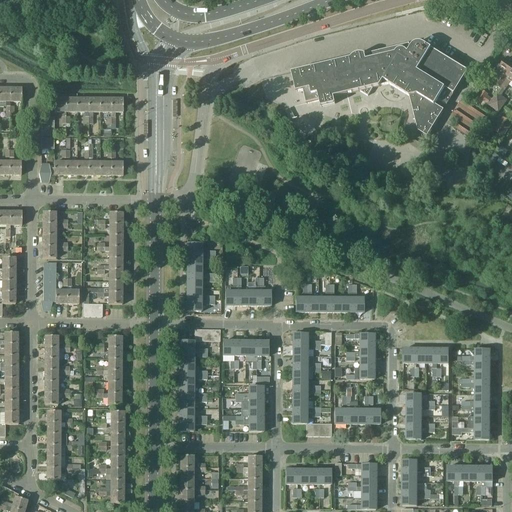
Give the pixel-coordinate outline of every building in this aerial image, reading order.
[(409,45),(367,56),(365,55),(364,55),(363,55),(362,55),(360,55),(359,55),(358,56),(356,56),(355,57),(354,58),(353,58),(352,59),(292,74),(296,93),(303,92),(306,105),(319,102),(321,109),(335,105),(334,98),(360,92),(366,96),(371,89),(389,85),(409,97),(418,132),(427,138),(468,71),(424,44),(423,44),(422,43),(420,43),(419,43),(418,43),(416,43),(415,44),(414,44),(413,45),(412,46),(411,47),(410,48),(409,45)] [(501,73),(495,83),(501,87),(502,88),(503,88),(505,85),(501,82),(504,76),(506,77),(511,68),(511,61),(508,59),(503,65),(502,65),(502,64),(501,64),(500,64),(499,64),(497,67),(497,68),(498,68),(498,69),(498,70),(499,70),(500,70),(499,72),(501,73)] [(491,100),(487,105),(499,113),(508,100),(501,96),(505,91),(511,81),(511,68),(506,77),(504,76),(501,82),(505,85),(503,88),(502,88),(493,101),(491,100)] [(0,89),(0,102),(6,103),(6,107),(6,119),(10,119),(10,115),(10,107),(10,103),(10,90),(0,89)] [(10,90),(10,103),(22,103),(22,90),(10,90)] [(473,103),(479,107),(480,106),(485,109),(487,105),(491,100),(492,99),(488,96),(488,95),(482,90),(473,103)] [(54,100),(54,113),(62,113),(61,125),(66,125),(66,117),(66,113),(66,100),(54,100)] [(66,100),(66,113),(77,113),(77,100),(66,100)] [(77,100),(77,113),(85,113),(84,125),(89,125),(89,100),(77,100)] [(89,100),(89,125),(93,125),(93,113),(100,113),(100,100),(89,100)] [(100,100),(100,113),(107,113),(111,113),(111,100),(100,100)] [(111,117),(111,125),(115,125),(115,113),(123,113),(123,100),(111,100),(111,113),(111,117)] [(503,138),(511,124),(511,123),(503,117),(493,131),(494,132),(491,135),(500,141),(502,138),(503,138)] [(54,150),(54,140),(41,139),(41,150),(54,150)] [(413,140),(411,145),(421,151),(424,146),(413,140)] [(466,141),(464,152),(470,154),(472,142),(466,141)] [(499,145),(496,151),(504,156),(507,151),(499,145)] [(77,163),(77,177),(88,177),(89,152),(88,152),(84,152),(84,163),(77,163)] [(89,152),(88,177),(100,177),(100,163),(93,163),(93,152),(89,152)] [(493,153),(487,163),(492,167),(499,157),(493,153)] [(9,163),(9,176),(21,176),(21,163),(14,163),(14,159),(10,159),(9,163)] [(0,162),(0,176),(5,176),(9,176),(9,163),(5,163),(0,162)] [(54,175),(54,177),(66,177),(66,163),(54,163),(54,168),(54,175)] [(66,163),(66,177),(77,177),(77,163),(70,163),(66,163)] [(100,163),(100,177),(111,177),(111,163),(100,163)] [(111,163),(111,177),(123,177),(123,164),(111,163)] [(49,166),(41,166),(39,174),(41,184),(49,184),(51,175),(54,175),(54,168),(50,169),(49,166)] [(0,212),(0,226),(10,226),(10,213),(0,212)] [(10,213),(10,226),(22,226),(22,213),(10,213)] [(43,213),(43,225),(56,225),(56,213),(43,213)] [(109,214),(109,226),(123,226),(123,214),(109,214)] [(43,225),(43,236),(56,236),(56,225),(43,225)] [(109,226),(109,237),(123,237),(123,226),(109,226)] [(43,236),(43,248),(56,248),(56,236),(43,236)] [(109,244),(109,248),(122,248),(123,237),(109,237),(109,244)] [(187,245),(187,256),(202,256),(206,256),(215,257),(215,252),(202,252),(202,247),(202,245),(192,245),(187,245)] [(43,248),(43,260),(56,260),(56,248),(43,248)] [(105,248),(105,253),(109,253),(109,260),(122,260),(122,248),(109,248),(105,248)] [(187,256),(187,267),(202,268),(202,260),(215,261),(215,257),(206,256),(202,256),(187,256)] [(2,266),(2,270),(16,271),(16,259),(2,259),(2,266)] [(97,267),(97,271),(105,271),(109,271),(122,271),(122,260),(109,260),(109,267),(104,267),(97,267)] [(50,312),(51,312),(52,304),(56,304),(56,292),(56,265),(44,265),(43,303),(40,303),(43,312),(50,312)] [(187,267),(187,279),(202,279),(206,279),(215,279),(215,275),(206,275),(206,274),(202,274),(202,268),(187,267)] [(0,275),(2,275),(2,282),(16,282),(16,271),(2,270),(0,270),(0,275)] [(109,271),(109,283),(122,283),(122,271),(109,271)] [(187,279),(187,290),(201,290),(202,279),(187,279)] [(248,293),(248,307),(259,307),(259,280),(255,280),(255,293),(248,293)] [(259,280),(259,307),(271,307),(271,293),(269,293),(264,293),(264,288),(263,288),(263,280),(259,280)] [(0,288),(0,293),(15,293),(16,282),(2,282),(2,289),(0,288)] [(84,290),(84,294),(97,294),(122,294),(122,283),(109,283),(109,289),(91,290),(84,290)] [(296,299),(295,314),(307,314),(307,286),(303,286),(303,295),(302,296),(302,299),(298,299),(296,299)] [(307,286),(307,314),(318,314),(318,299),(311,299),(311,286),(307,286)] [(318,299),(318,314),(329,314),(330,286),(326,286),(325,299),(318,299)] [(330,286),(329,314),(341,314),(341,299),(334,299),(334,286),(330,286)] [(225,293),(225,307),(237,307),(237,293),(237,288),(233,288),(233,293),(227,293),(225,293)] [(237,293),(237,307),(248,307),(248,293),(240,293),(240,288),(237,288),(237,293)] [(187,290),(187,301),(201,301),(201,290),(187,290)] [(56,304),(56,305),(67,305),(67,292),(56,292),(56,304)] [(67,292),(67,305),(79,305),(79,292),(67,292)] [(0,293),(0,297),(2,298),(2,305),(15,305),(15,293),(0,293)] [(97,294),(97,298),(109,299),(109,306),(122,306),(122,294),(97,294)] [(341,299),(341,314),(352,314),(352,295),(348,295),(348,299),(341,299)] [(352,295),(352,314),(363,314),(364,299),(362,299),(356,299),(356,295),(352,295)] [(187,301),(187,313),(201,313),(201,311),(201,307),(206,307),(206,306),(215,306),(214,301),(206,301),(201,301),(187,301)] [(0,341),(0,345),(5,345),(18,345),(18,334),(5,334),(5,341),(0,341)] [(293,335),(293,346),(307,346),(312,347),(321,347),(321,342),(307,342),(307,337),(307,335),(298,335),(293,335)] [(355,335),(355,339),(360,339),(360,347),(374,347),(374,335),(360,335),(355,335)] [(45,337),(45,349),(58,349),(58,337),(45,337)] [(108,338),(108,349),(122,349),(122,338),(108,338)] [(180,342),(179,354),(194,354),(199,354),(207,354),(207,350),(194,350),(194,344),(194,343),(180,342)] [(223,342),(223,357),(225,357),(234,357),(234,342),(223,342)] [(234,362),(234,370),(238,370),(238,362),(245,362),(246,343),(234,342),(234,357),(234,362)] [(246,343),(245,362),(253,362),(252,371),(257,371),(257,343),(246,343)] [(257,343),(257,371),(261,371),(261,357),(266,358),(268,358),(268,343),(257,343)] [(0,345),(0,348),(5,349),(5,357),(18,357),(18,345),(5,345),(0,345)] [(293,346),(293,358),(307,358),(307,350),(307,346),(293,346)] [(346,354),(346,358),(355,358),(360,358),(374,358),(374,347),(360,347),(360,354),(346,354)] [(45,349),(45,360),(58,360),(63,360),(63,353),(70,354),(70,349),(63,349),(58,349),(45,349)] [(108,349),(108,361),(122,361),(122,349),(108,349)] [(403,350),(403,365),(405,365),(415,365),(415,350),(403,350)] [(415,350),(415,365),(426,365),(426,350),(415,350)] [(426,350),(426,365),(433,365),(433,370),(437,370),(437,350),(426,350)] [(437,370),(437,378),(441,378),(441,365),(447,365),(449,365),(449,350),(437,350),(437,370)] [(458,358),(458,362),(462,362),(490,362),(490,351),(476,351),(476,353),(476,358),(462,358),(458,358)] [(179,354),(179,365),(194,365),(194,354),(179,354)] [(0,364),(0,363),(0,368),(18,368),(18,357),(5,357),(5,364),(0,364)] [(293,358),(293,369),(307,369),(307,358),(293,358)] [(360,358),(360,369),(374,369),(374,358),(360,358)] [(45,360),(45,372),(58,372),(58,360),(45,360)] [(96,367),(96,372),(104,372),(122,372),(122,361),(108,361),(108,367),(96,367)] [(462,362),(462,366),(476,366),(475,373),(490,373),(490,362),(462,362)] [(179,365),(179,376),(194,376),(199,377),(199,372),(198,371),(194,371),(194,365),(179,365)] [(18,368),(0,368),(0,372),(5,372),(5,380),(18,380),(18,368)] [(293,369),(293,380),(307,380),(307,369),(293,369)] [(346,379),(346,381),(359,381),(374,381),(374,369),(360,369),(359,377),(354,377),(346,377),(346,379)] [(45,372),(44,383),(58,383),(58,376),(70,376),(69,372),(62,372),(58,372),(45,372)] [(122,372),(104,372),(104,376),(108,376),(108,383),(121,384),(122,372)] [(462,380),(462,384),(490,385),(490,373),(475,373),(475,379),(470,379),(470,380),(462,380)] [(179,376),(179,388),(194,388),(194,382),(194,381),(198,381),(207,381),(207,377),(199,377),(194,376),(179,376)] [(18,380),(5,380),(5,391),(18,391),(18,380)] [(293,380),(292,391),(312,391),(312,387),(307,387),(307,380),(293,380)] [(44,383),(44,395),(69,395),(69,391),(58,390),(58,383),(44,383)] [(108,383),(108,395),(121,395),(121,384),(108,383)] [(462,384),(462,389),(475,389),(475,396),(490,396),(490,385),(462,384)] [(179,388),(179,399),(194,399),(198,399),(207,399),(207,395),(198,395),(198,394),(194,394),(194,388),(179,388)] [(249,395),(236,395),(236,399),(263,399),(263,388),(249,388),(249,390),(249,395)] [(18,391),(5,391),(5,402),(18,402),(18,391)] [(292,391),(292,402),(307,402),(307,395),(312,395),(312,391),(292,391)] [(44,395),(44,406),(58,406),(58,399),(69,399),(69,395),(44,395)] [(96,395),(96,399),(108,399),(108,407),(121,407),(121,395),(108,395),(104,395),(96,395)] [(407,395),(407,407),(435,407),(435,403),(422,403),(422,397),(422,395),(407,395)] [(470,402),(470,403),(471,403),(471,407),(490,407),(490,396),(475,396),(475,402),(470,402)] [(346,411),(346,426),(357,426),(357,411),(357,404),(350,404),(350,397),(346,397),(346,406),(346,411)] [(357,411),(357,426),(368,426),(368,411),(368,406),(369,398),(364,397),(364,411),(357,411)] [(179,399),(179,410),(194,410),(194,404),(198,404),(198,403),(207,403),(207,399),(198,399),(194,399),(179,399)] [(263,399),(236,399),(236,403),(249,403),(249,411),(263,411),(263,399)] [(5,410),(0,409),(0,413),(5,414),(18,414),(18,402),(5,402),(5,410)] [(292,402),(292,414),(307,414),(311,414),(320,414),(330,414),(330,410),(307,410),(307,402),(292,402)] [(407,407),(407,418),(422,418),(422,411),(435,411),(435,407),(407,407)] [(462,407),(462,411),(475,411),(475,418),(490,418),(490,407),(471,407),(462,407)] [(179,410),(179,421),(194,421),(194,410),(179,410)] [(249,418),(223,418),(223,422),(232,422),(236,422),(263,422),(263,411),(249,411),(249,418)] [(335,411),(334,425),(346,426),(346,411),(337,411),(335,411)] [(368,411),(368,426),(380,426),(380,418),(380,411),(378,411),(368,411)] [(47,412),(47,424),(60,424),(60,412),(47,412)] [(0,413),(0,417),(5,418),(5,426),(18,425),(18,414),(5,414),(0,413)] [(106,420),(106,425),(111,425),(124,425),(124,413),(111,413),(111,420),(106,420)] [(292,414),(292,425),(306,425),(307,425),(307,423),(307,414),(292,414)] [(407,418),(407,429),(421,429),(422,418),(407,418)] [(475,418),(468,418),(468,429),(469,429),(490,429),(490,418),(475,418)] [(179,421),(179,433),(181,433),(193,433),(193,431),(194,425),(198,425),(198,421),(194,421),(179,421)] [(263,422),(236,422),(236,426),(249,426),(249,431),(249,433),(262,433),(263,433),(263,422)] [(47,424),(47,435),(60,435),(60,428),(72,428),(72,424),(65,424),(60,424),(47,424)] [(111,425),(111,436),(124,436),(124,425),(111,425)] [(407,429),(407,440),(421,441),(421,439),(421,433),(435,433),(435,429),(426,429),(421,429),(407,429)] [(469,434),(475,434),(475,439),(475,441),(490,441),(490,429),(469,429),(469,434)] [(47,435),(47,447),(60,447),(64,447),(65,442),(66,442),(66,436),(60,436),(60,435),(47,435)] [(111,436),(111,447),(124,447),(124,436),(111,436)] [(47,447),(47,458),(65,458),(65,451),(72,451),(72,447),(64,447),(60,447),(47,447)] [(111,447),(111,459),(124,459),(124,447),(111,447)] [(180,457),(180,469),(193,469),(194,459),(194,457),(180,457)] [(248,465),(248,469),(261,469),(261,458),(248,457),(248,459),(248,465)] [(47,458),(47,470),(72,470),(80,470),(80,466),(72,466),(65,465),(65,458),(47,458)] [(111,459),(111,470),(124,470),(124,459),(111,459)] [(403,461),(403,473),(417,473),(422,473),(422,469),(417,469),(417,463),(417,461),(403,461)] [(357,466),(357,470),(361,470),(361,472),(361,477),(376,477),(376,466),(373,466),(361,465),(361,466),(357,466)] [(447,468),(447,482),(449,482),(454,482),(454,487),(455,487),(455,496),(459,496),(459,488),(459,482),(459,468),(447,468)] [(459,468),(459,482),(466,483),(470,483),(470,468),(459,468)] [(470,468),(470,483),(481,483),(481,468),(470,468)] [(481,488),(481,496),(485,496),(485,488),(485,483),(493,483),(493,473),(493,468),(481,468),(481,483),(481,488)] [(180,469),(180,480),(193,480),(193,472),(198,472),(198,469),(193,469),(180,469)] [(236,469),(236,473),(243,473),(248,473),(248,481),(261,481),(261,469),(248,469),(243,469),(236,469)] [(47,470),(47,481),(59,481),(60,481),(60,474),(72,474),(72,470),(47,470)] [(72,474),(78,474),(78,481),(84,481),(84,470),(80,470),(72,470),(72,474)] [(88,470),(88,478),(93,478),(93,475),(99,475),(105,475),(105,482),(124,482),(124,470),(111,470),(106,470),(99,470),(88,470)] [(285,471),(285,486),(287,486),(297,486),(297,471),(285,471)] [(297,471),(297,486),(308,486),(308,471),(297,471)] [(308,471),(308,486),(319,486),(319,471),(308,471)] [(319,471),(319,486),(329,486),(331,486),(331,471),(319,471)] [(403,473),(402,484),(417,484),(417,473),(403,473)] [(361,477),(361,488),(376,488),(376,477),(361,477)] [(180,480),(180,491),(193,492),(193,480),(180,480)] [(236,488),(236,492),(243,492),(248,492),(261,492),(261,481),(248,481),(248,488),(236,488)] [(105,489),(105,493),(106,493),(110,493),(124,493),(124,482),(105,482),(105,489)] [(402,484),(402,495),(417,495),(431,495),(431,491),(417,491),(417,484),(402,484)] [(356,488),(356,492),(361,492),(361,499),(376,500),(376,488),(361,488),(356,488)] [(180,491),(180,503),(193,503),(193,492),(180,491)] [(248,492),(248,503),(261,503),(261,492),(248,492)] [(110,493),(110,505),(124,505),(124,493),(110,493)] [(402,495),(402,507),(417,507),(417,505),(417,500),(439,500),(439,496),(431,495),(417,495),(402,495)] [(15,498),(12,509),(21,511),(24,511),(28,502),(15,498)] [(356,506),(356,511),(361,511),(376,511),(376,500),(361,499),(361,506),(356,506)] [(180,503),(179,511),(193,511),(193,503),(180,503)] [(248,503),(247,511),(260,511),(261,503),(248,503)]
